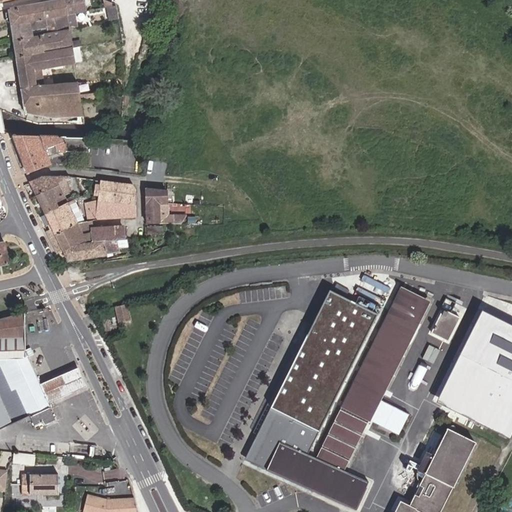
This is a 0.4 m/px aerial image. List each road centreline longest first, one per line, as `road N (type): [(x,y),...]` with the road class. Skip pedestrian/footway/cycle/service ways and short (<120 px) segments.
road 1 (tertiary): [(173,511),(94,348),(61,301)]
road 2 (tertiary): [(61,301),(155,511)]
road 3 (tertiary): [(8,185),(61,301)]
